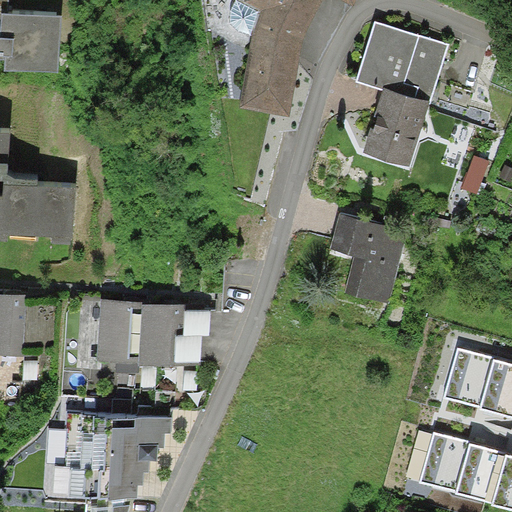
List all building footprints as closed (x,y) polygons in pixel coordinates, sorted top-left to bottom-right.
[(3,0),(0,0),(0,53),(4,54),(4,66),(59,68),(60,16),(3,15),(3,0)] [(252,39),(241,109),(290,117),(302,44),(324,0),(338,0),(353,7),(356,0),(235,0),(262,13),(252,39)] [(390,94),(431,106),(433,99),(449,44),(373,23),(356,85),(390,94)] [(431,106),(390,94),(369,157),(409,171),(431,106)] [(10,130),(0,129),(0,231),(50,233),(50,240),(74,240),(75,186),(36,185),(36,177),(14,176),(9,171),(10,130)] [(346,293),(389,305),(408,233),(387,228),(342,216),(332,251),(356,258),(346,293)] [(65,287),(0,282),(0,403),(56,408),(65,287)] [(212,297),(73,288),(66,397),(197,406),(202,329),(210,332),(212,297)] [(435,433),(422,480),(511,505),(511,363),(457,348),(444,396),(491,409),(511,415),(511,454),(480,446),(435,433)] [(138,496),(139,483),(145,483),(146,471),(150,471),(151,458),(159,458),(160,447),(166,448),(166,434),(173,434),(174,411),(152,410),(138,409),(84,404),(83,412),(70,411),(66,459),(56,458),(55,486),(88,488),(92,489),(105,491),(113,492),(121,493),(138,496)] [(95,493),(90,511),(126,511),(129,502),(95,493)]
